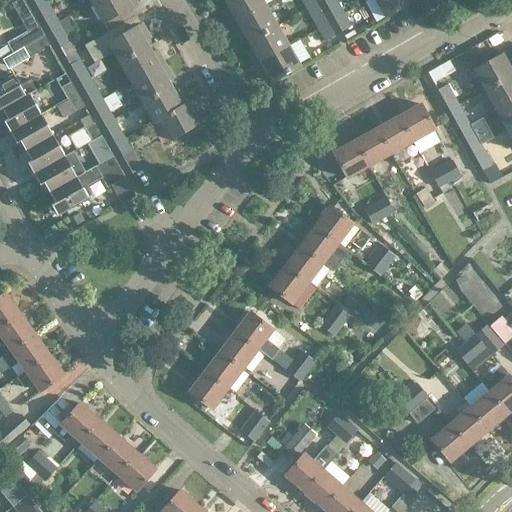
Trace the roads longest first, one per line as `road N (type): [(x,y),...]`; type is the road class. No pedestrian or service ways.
road 1 (residential): [(253,137),(508,8)]
road 2 (residential): [(91,345),(253,137)]
road 3 (residential): [(262,511),(131,398),(91,345)]
road 4 (residential): [(253,137),(167,0)]
road 5 (residential): [(91,345),(21,237)]
